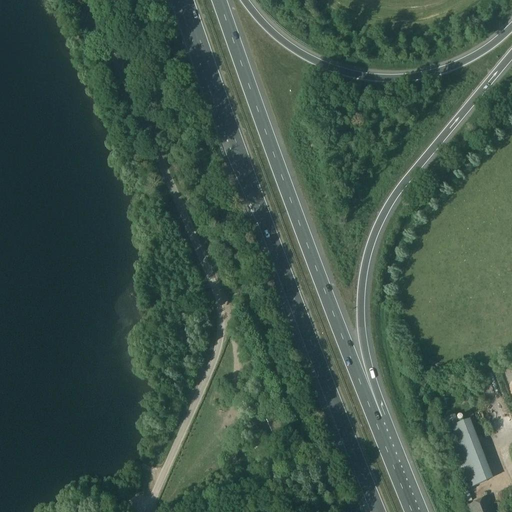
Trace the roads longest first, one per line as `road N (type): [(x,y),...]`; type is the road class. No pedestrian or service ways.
road 1 (unclassified): [(145,511),(212,370),(222,321),(91,0)]
road 2 (motorway): [(187,0),(377,511)]
road 3 (motorway): [(375,423),(218,0)]
road 4 (motorway): [(375,423),(359,323),(373,233),(425,151),(511,52)]
road 5 (motorway): [(511,25),(485,49),(436,72),(356,75),(297,52),(243,0)]
